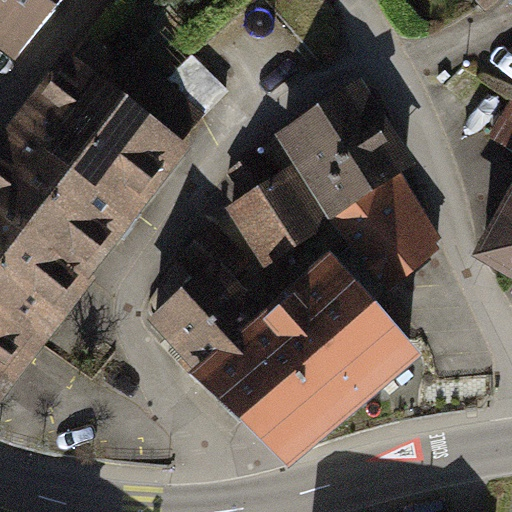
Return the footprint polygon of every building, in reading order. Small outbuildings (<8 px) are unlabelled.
[(0,0),(0,63),(3,67),(59,0),(0,0)] [(116,50),(0,194),(0,391),(12,401),(224,137),(116,50)] [(282,177),(233,214),(265,256),(327,210),(366,262),(437,209),(346,88),(262,151),(282,177)] [(511,204),(481,259),(511,276),(511,204)] [(248,244),(160,310),(260,445),(401,339),(348,268),(295,307),(248,244)]
